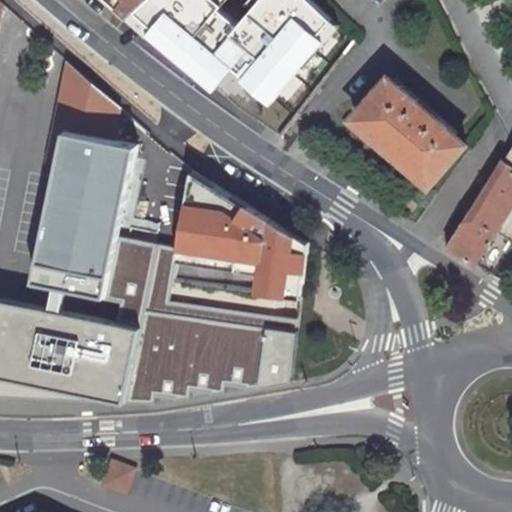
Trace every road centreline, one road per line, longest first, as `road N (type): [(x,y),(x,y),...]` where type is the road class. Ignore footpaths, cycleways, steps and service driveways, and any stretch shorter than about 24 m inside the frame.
road 1 (tertiary): [(42,0),(126,67),(348,210)]
road 2 (residential): [(0,434),(193,431),(255,422)]
road 3 (unknown): [(407,0),(273,163)]
road 4 (tertiary): [(511,311),(348,210)]
road 5 (unclassified): [(255,422),(371,422),(437,450)]
road 6 (tertiary): [(361,227),(395,268),(420,347),(448,383)]
road 7 (unclassified): [(361,227),(384,326),(358,387)]
